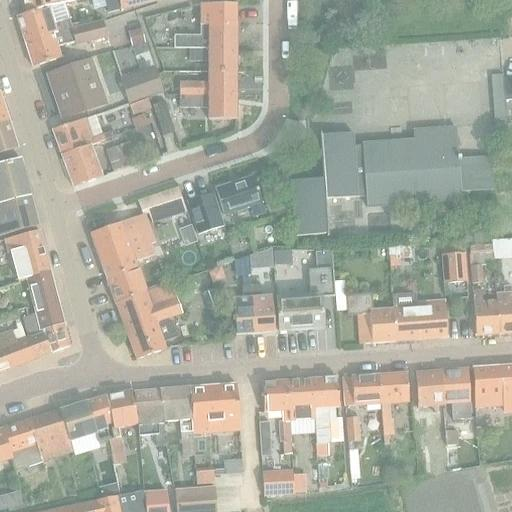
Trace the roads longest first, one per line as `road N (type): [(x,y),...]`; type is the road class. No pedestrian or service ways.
road 1 (residential): [(95,367),(137,376),(511,351)]
road 2 (residential): [(55,208),(259,139),(277,108),(279,0)]
road 3 (residential): [(55,208),(0,34)]
road 4 (residential): [(95,367),(55,208)]
